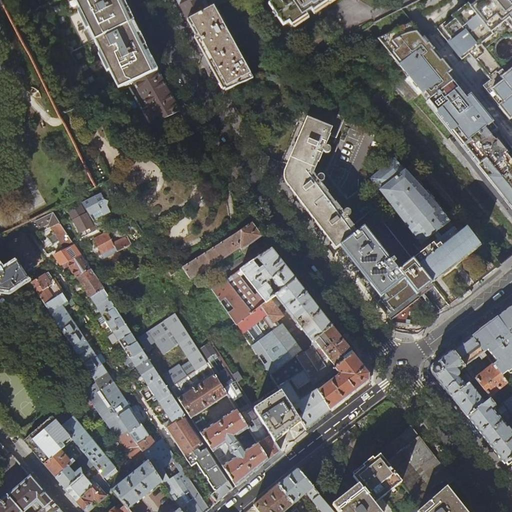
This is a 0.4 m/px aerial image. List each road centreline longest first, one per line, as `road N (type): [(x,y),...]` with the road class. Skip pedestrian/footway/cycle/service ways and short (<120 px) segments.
road 1 (secondary): [(149,0),(261,191),(399,372)]
road 2 (residential): [(227,511),(399,372)]
road 3 (secondary): [(399,372),(508,511)]
road 4 (tertiary): [(399,372),(511,282)]
